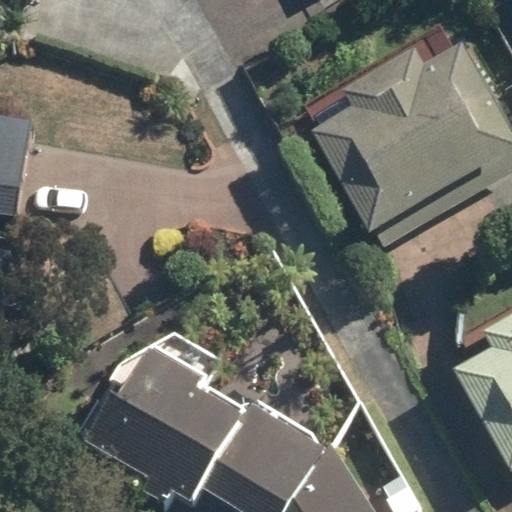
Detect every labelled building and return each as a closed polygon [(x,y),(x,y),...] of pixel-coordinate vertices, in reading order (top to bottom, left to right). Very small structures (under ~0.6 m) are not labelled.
[(0,0),(0,36),(23,43),(35,0),(0,0)] [(355,111),(316,131),(373,241),(511,168),(511,137),(467,52),(431,71),(426,61),(351,102),(355,111)] [(0,220),(28,225),(42,137),(0,129),(0,220)] [(497,362),(462,381),(511,470),(511,334),(489,347),(497,362)] [(176,341),(125,362),(74,444),(183,511),(203,511),(207,506),(216,511),(373,511),(345,468),(211,391),(224,369),(176,341)]
